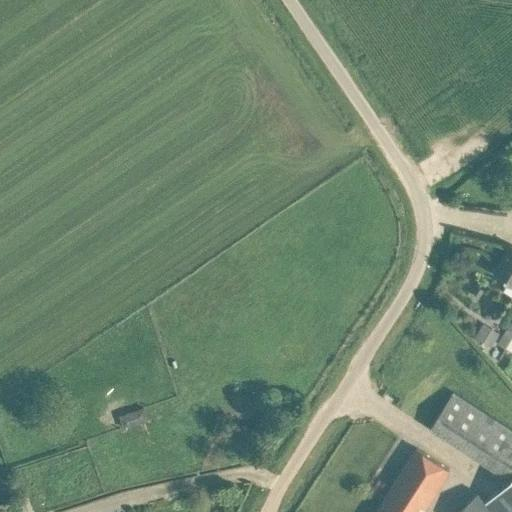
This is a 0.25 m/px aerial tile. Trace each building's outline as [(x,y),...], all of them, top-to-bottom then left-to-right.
[(511,245),(496,271),(511,281),(511,245)] [(511,347),(511,316),(498,338),(511,347)] [(482,320),(472,336),(490,347),(500,331),(482,320)] [(448,400),(431,426),(511,477),(511,475),(511,428),(485,411),(454,391),(448,400)] [(118,415),(122,427),(147,418),(143,407),(118,415)] [(420,511),(449,468),(417,447),(375,511),(420,511)] [(511,511),(511,475),(511,477),(489,497),(502,511),(511,511)] [(481,488),(453,511),(502,511),(489,497),(481,488)]
